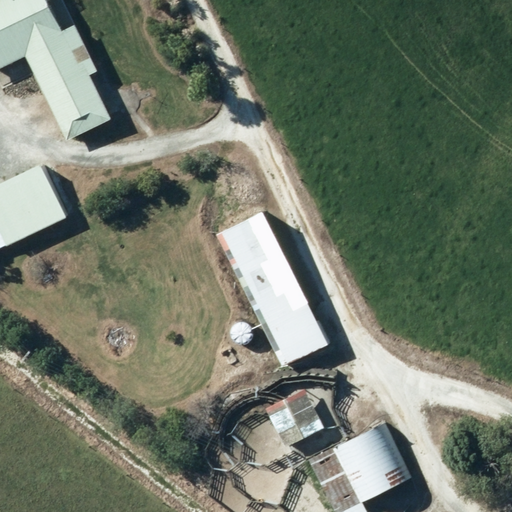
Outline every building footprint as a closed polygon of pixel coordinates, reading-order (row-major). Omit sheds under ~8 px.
[(0,0),(0,72),(28,60),(65,144),(106,126),(50,0),(0,0)] [(0,254),(76,216),(48,162),(0,186),(0,254)] [(267,213),(218,238),(286,371),(336,346),(267,213)] [(309,397),(270,416),(285,447),(324,428),(309,397)] [(385,423),(336,447),(309,460),(334,511),(366,511),(364,506),(414,482),(385,423)]
